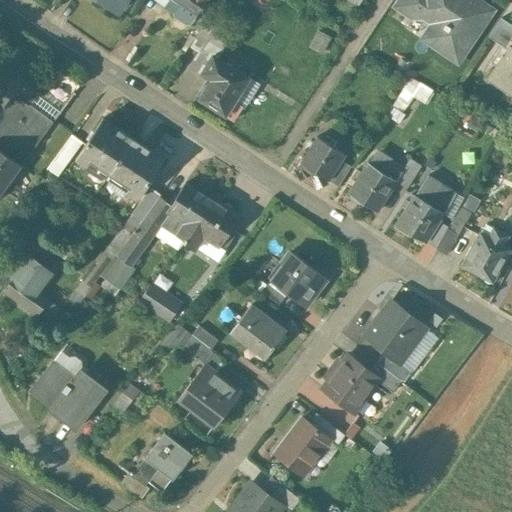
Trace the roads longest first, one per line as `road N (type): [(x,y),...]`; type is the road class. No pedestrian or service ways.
road 1 (residential): [(391,258),(7,0)]
road 2 (residential): [(391,258),(184,511)]
road 3 (residential): [(134,511),(15,436),(0,404)]
road 4 (residential): [(511,335),(391,258)]
